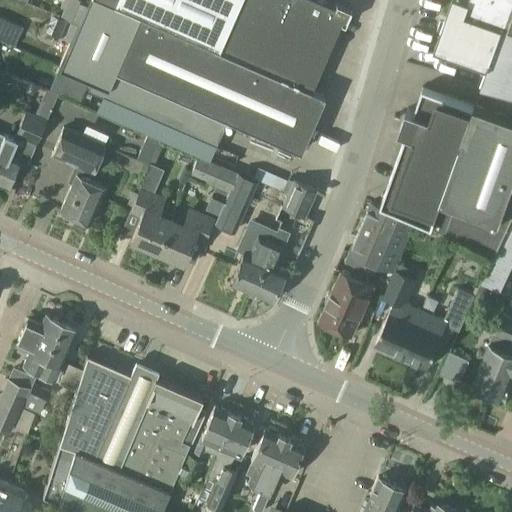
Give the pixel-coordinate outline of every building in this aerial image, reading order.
[(312,88),(141,13),(121,5),(110,0),(89,0),(90,1),(80,23),(60,67),(70,71),(88,79),(109,88),(117,70),(191,103),(186,114),(223,130),(227,119),(301,152),(326,96),(311,89),(312,88)] [(80,23),(90,1),(88,0),(67,0),(64,8),(61,15),(80,23)] [(141,13),(312,88),(346,12),(317,0),(110,0),(121,5),(141,13)] [(442,24),(435,45),(487,64),(480,85),(511,96),(511,0),(451,0),(442,24)] [(0,39),(14,45),(22,28),(0,18),(0,39)] [(53,63),(63,49),(52,40),(42,55),(53,63)] [(0,68),(8,71),(15,54),(6,51),(0,68)] [(70,71),(61,91),(79,99),(88,79),(70,71)] [(511,116),(422,84),(413,110),(406,107),(399,128),(406,130),(381,202),(495,251),(511,214),(511,116)] [(57,91),(45,86),(42,93),(54,98),(57,91)] [(35,145),(45,123),(25,115),(15,136),(35,145)] [(90,224),(106,188),(89,180),(105,146),(65,127),(52,155),(81,168),(77,175),(60,211),(90,224)] [(149,162),(159,139),(146,134),(136,157),(149,162)] [(0,186),(6,188),(19,159),(17,158),(21,148),(13,145),(15,141),(4,136),(3,137),(0,136),(0,186)] [(188,175),(226,191),(235,171),(196,155),(188,175)] [(235,171),(226,191),(214,222),(234,231),(256,179),(235,171)] [(316,191),(294,181),(282,207),(304,217),(316,191)] [(154,252),(170,215),(159,211),(166,196),(140,185),(129,211),(142,216),(131,241),(154,252)] [(350,251),(365,258),(388,209),(372,202),(350,251)] [(170,215),(154,252),(182,264),(193,238),(203,242),(214,216),(188,206),(182,220),(170,215)] [(393,271),(416,222),(388,209),(365,258),(393,271)] [(243,252),(229,284),(249,293),(272,242),(278,230),(252,219),(248,230),(243,227),(234,248),(243,252)] [(272,242),(249,293),(271,303),(285,271),(274,266),(283,247),(290,231),(279,226),(278,230),(272,242)] [(375,343),(401,354),(421,308),(405,301),(415,278),(395,269),(384,295),(394,299),(375,343)] [(354,289),(359,278),(341,270),(318,320),(337,328),(349,301),(345,300),(346,295),(343,293),(346,286),(354,289)] [(349,301),(337,328),(352,335),(375,285),(359,278),(354,289),(346,286),(343,293),(346,295),(345,300),(349,301)] [(457,286),(450,303),(467,310),(474,294),(457,286)] [(427,366),(447,319),(421,308),(401,354),(427,366)] [(511,339),(511,316),(504,313),(495,333),(511,339)] [(46,314),(41,324),(28,318),(16,345),(29,351),(23,364),(38,371),(61,321),(46,314)] [(61,321),(38,371),(53,378),(77,328),(61,321)] [(511,339),(495,333),(492,332),(487,344),(488,344),(511,353),(511,339)] [(511,367),(511,353),(488,344),(471,386),(489,394),(501,362),(511,367)] [(66,506),(77,511),(78,511),(157,511),(159,509),(183,453),(181,452),(182,448),(179,446),(181,442),(190,446),(205,410),(197,406),(201,397),(154,377),(144,399),(146,400),(116,467),(93,456),(130,374),(88,356),(83,369),(67,362),(58,382),(76,391),(42,496),(66,506)] [(511,367),(501,362),(489,394),(505,400),(511,382),(511,367)] [(154,377),(156,374),(134,364),(130,374),(93,456),(116,467),(146,400),(144,399),(154,377)] [(18,405),(27,386),(8,378),(0,397),(0,396),(0,427),(7,430),(18,405)] [(33,382),(22,406),(38,414),(49,389),(33,382)] [(204,450),(215,455),(215,453),(219,445),(233,414),(213,405),(193,451),(202,455),(204,450)] [(253,422),(233,414),(219,445),(215,453),(215,455),(212,460),(222,465),(206,503),(221,509),(237,471),(224,465),(225,461),(230,459),(234,452),(239,454),(253,422)] [(250,458),(245,471),(249,473),(246,481),(260,487),(283,435),(277,433),(277,428),(270,425),(266,428),(264,427),(250,458)] [(283,435),(260,487),(261,488),(252,509),(259,511),(260,511),(279,471),(289,476),(303,444),(301,443),(300,439),(293,435),(288,438),(283,435)] [(191,483),(201,461),(186,455),(176,477),(191,483)] [(298,501),(303,480),(290,477),(285,498),(298,501)] [(397,511),(400,506),(399,506),(406,489),(378,477),(362,511),(397,511)] [(0,486),(0,511),(26,511),(30,503),(18,498),(20,495),(0,486)]
